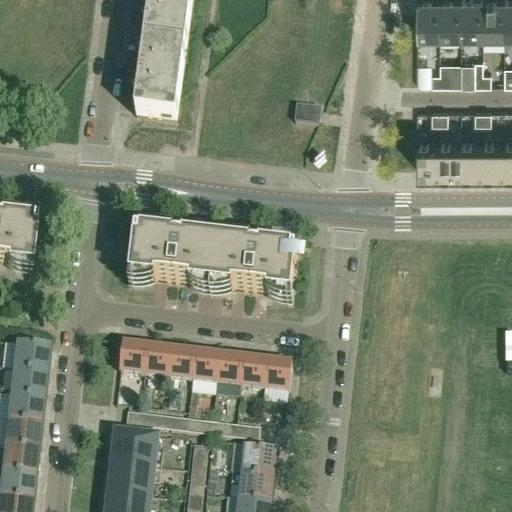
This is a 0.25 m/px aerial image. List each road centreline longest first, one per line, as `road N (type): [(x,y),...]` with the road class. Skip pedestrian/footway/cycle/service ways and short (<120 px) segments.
road 1 (tertiary): [(351,207),(92,182)]
road 2 (residential): [(332,345),(77,315)]
road 3 (residential): [(351,207),(376,0)]
road 4 (residential): [(56,511),(77,315)]
road 5 (residential): [(92,182),(115,0)]
road 6 (residential): [(315,511),(332,345)]
road 7 (tertiary): [(511,208),(351,207)]
road 8 (residential): [(332,345),(351,207)]
road 9 (residential): [(77,315),(92,182)]
